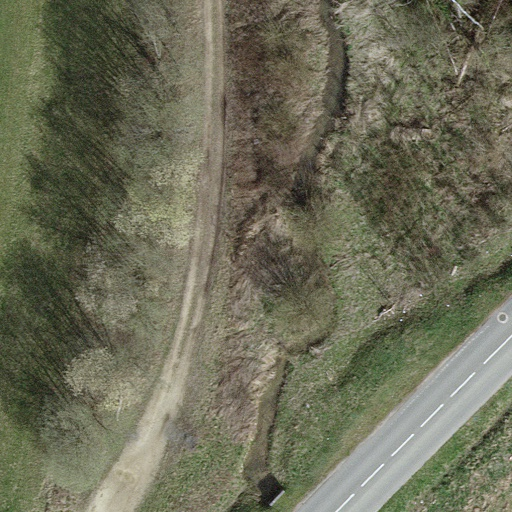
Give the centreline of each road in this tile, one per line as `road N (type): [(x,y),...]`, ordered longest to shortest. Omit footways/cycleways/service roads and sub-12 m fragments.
road 1 (track): [(210,0),(218,100),(205,241),(176,360),(103,511)]
road 2 (tertiary): [(345,511),(511,343)]
